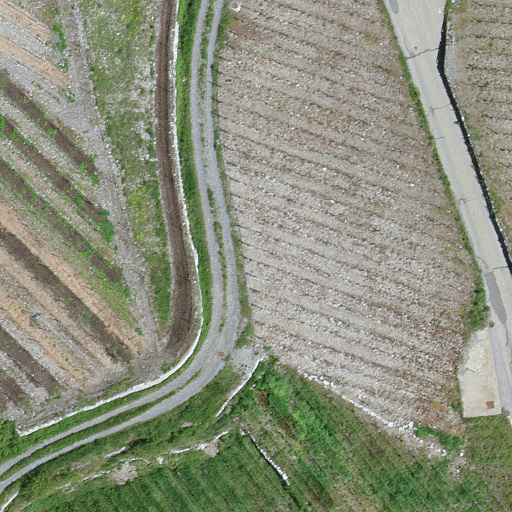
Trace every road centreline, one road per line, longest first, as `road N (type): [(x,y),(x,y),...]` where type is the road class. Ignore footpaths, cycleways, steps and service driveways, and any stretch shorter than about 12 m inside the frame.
road 1 (track): [(213,0),(203,145),(224,294),(202,377),(63,438),(0,487)]
road 2 (track): [(511,324),(401,0)]
